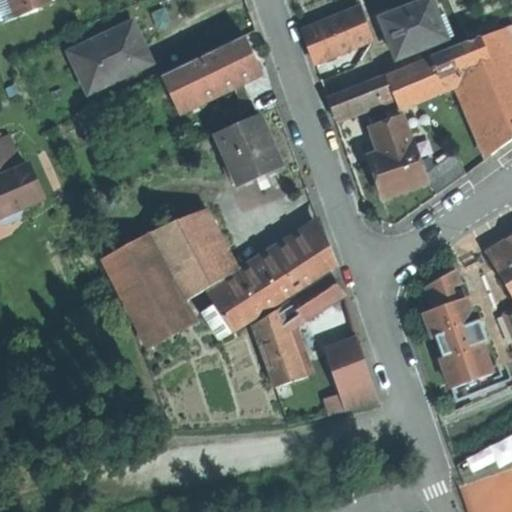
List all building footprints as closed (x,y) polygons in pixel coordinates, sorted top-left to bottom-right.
[(11,0),(18,17),(51,4),(49,0),(11,0)] [(439,18),(432,0),(428,0),(381,19),(391,45),(398,60),(448,39),(439,18)] [(317,63),(373,40),(361,9),(304,32),(311,50),(317,63)] [(256,32),(249,12),(171,50),(179,68),(256,32)] [(445,15),(439,18),(448,39),(454,37),(445,15)] [(141,43),(132,25),(70,55),(90,95),(152,65),(141,43)] [(460,82),(492,156),(511,141),(511,48),(504,29),(467,44),(447,51),(460,82)] [(180,69),(197,105),(233,89),(241,85),(262,75),(245,39),(180,69)] [(398,105),(460,82),(447,51),(387,75),(398,105)] [(180,114),(197,105),(180,69),(163,77),(180,114)] [(328,100),(334,118),(393,95),(387,77),(328,100)] [(252,107),(241,85),(233,89),(243,111),(252,107)] [(271,143),(260,117),(220,135),(242,186),(283,168),(271,143)] [(414,141),(412,142),(403,117),(374,127),(384,153),(381,154),(370,158),(377,178),(385,199),(429,183),(426,176),(414,141)] [(372,128),(381,154),(384,153),(374,127),(372,128)] [(15,173),(0,138),(0,223),(6,227),(20,221),(25,208),(43,200),(29,167),(15,173)] [(429,183),(436,195),(456,181),(465,174),(458,154),(426,176),(429,183)] [(150,235),(187,302),(234,276),(201,213),(150,235)] [(234,335),(336,267),(324,233),(303,247),(266,271),(232,294),(214,305),(234,335)] [(148,237),(106,260),(152,349),(195,325),(148,237)] [(511,237),(486,253),(491,263),(511,250),(511,237)] [(511,250),(491,263),(511,297),(511,250)] [(475,322),(456,270),(427,286),(436,309),(426,313),(436,339),(438,338),(445,357),(442,357),(454,389),(460,387),(465,398),(511,380),(511,379),(508,369),(503,370),(503,369),(494,373),(483,343),(489,341),(481,320),(475,322)] [(307,322),(346,295),(339,285),(332,275),(293,302),(306,320),(307,322)] [(284,308),(285,309),(292,329),(306,320),(293,302),(284,308)] [(276,389),(309,378),(292,329),(285,309),(255,326),(276,389)] [(326,355),(337,389),(369,375),(358,342),(326,355)] [(345,413),(379,405),(369,375),(337,389),(341,400),(345,411),(345,413)] [(330,416),(345,411),(341,400),(328,404),(330,416)]
